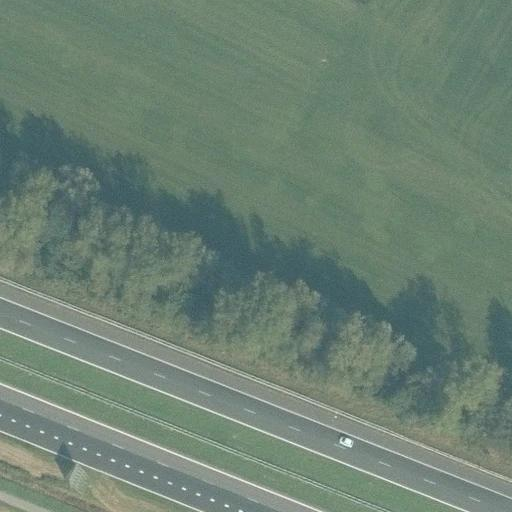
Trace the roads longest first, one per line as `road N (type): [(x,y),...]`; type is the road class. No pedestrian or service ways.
road 1 (motorway): [(510,511),(0,311)]
road 2 (motorway): [(0,397),(285,511)]
